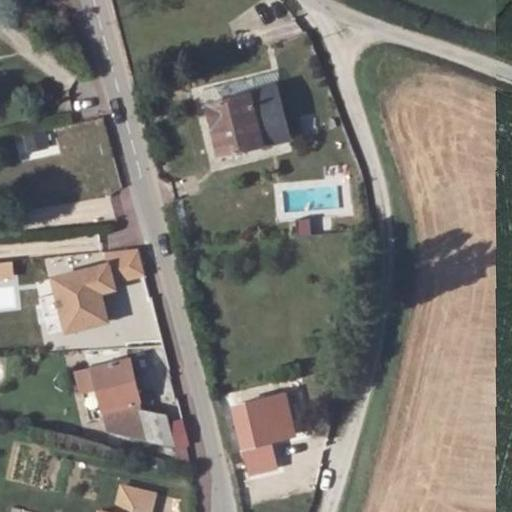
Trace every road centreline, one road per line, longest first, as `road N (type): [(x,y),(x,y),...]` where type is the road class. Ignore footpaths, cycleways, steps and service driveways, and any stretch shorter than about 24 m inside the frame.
road 1 (tertiary): [(209,511),(90,0)]
road 2 (unclassified): [(323,511),(373,369),(390,278),(327,21)]
road 3 (unclassified): [(327,21),(511,82)]
